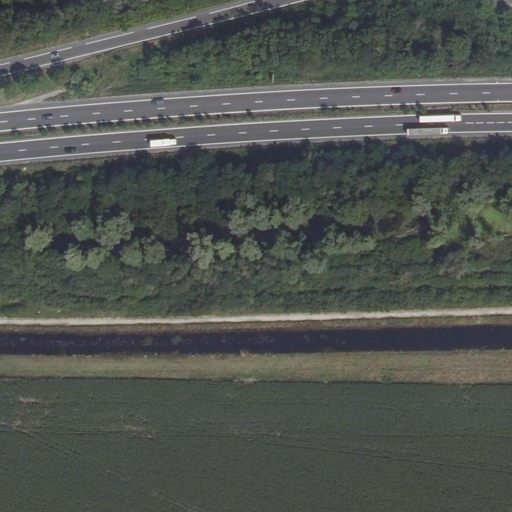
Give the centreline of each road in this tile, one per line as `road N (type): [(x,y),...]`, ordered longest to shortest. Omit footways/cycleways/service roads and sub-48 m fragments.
road 1 (trunk): [(511,90),(0,121)]
road 2 (trunk): [(0,151),(511,122)]
road 3 (track): [(511,311),(0,321)]
road 4 (trunk): [(280,0),(0,71)]
